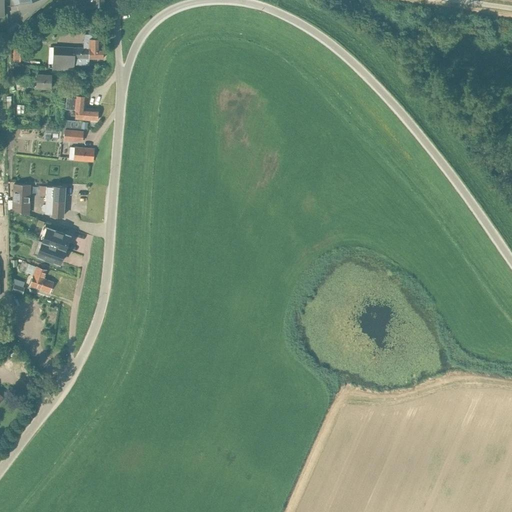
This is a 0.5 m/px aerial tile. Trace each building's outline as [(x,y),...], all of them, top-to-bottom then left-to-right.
[(68,0),(69,10),(97,9),(98,6),(104,6),(103,0),(68,0)] [(7,27),(0,33),(0,35),(5,40),(13,33),(7,27)] [(89,65),(89,58),(103,58),(103,47),(100,47),(100,38),(89,38),(89,47),(74,47),(53,46),(52,70),(74,71),(74,58),(75,58),(75,64),(89,65)] [(14,47),(12,62),(20,63),(22,48),(14,47)] [(16,81),(37,81),(37,86),(50,87),(51,74),(29,73),(30,70),(28,70),(28,66),(17,66),(16,81)] [(75,118),(83,119),(97,120),(98,109),(85,108),(86,95),(63,93),(63,104),(75,105),(76,107),(75,118)] [(46,127),(45,140),(51,140),(51,133),(53,133),(52,139),(57,140),(58,133),(59,134),(59,128),(46,127)] [(64,129),(63,140),(82,142),(83,131),(64,129)] [(70,147),(69,158),(91,161),(93,149),(70,147)] [(13,202),(30,202),(31,184),(14,183),(13,201),(13,202)] [(64,204),(65,187),(40,185),(39,194),(45,194),(45,203),(64,204)] [(13,202),(13,201),(10,201),(11,210),(12,210),(29,214),(30,202),(13,202)] [(64,204),(45,203),(45,204),(43,204),(41,205),(41,210),(43,211),(45,211),(45,213),(51,213),(51,214),(63,215),(64,204)] [(42,241),(64,249),(69,234),(47,227),(42,241)] [(59,263),(64,249),(42,241),(37,255),(59,263)] [(46,270),(36,267),(36,266),(26,262),(26,261),(22,259),(18,269),(33,274),(30,285),(49,292),(53,281),(44,278),(46,270)] [(23,292),(24,287),(14,284),(13,289),(23,292)]
